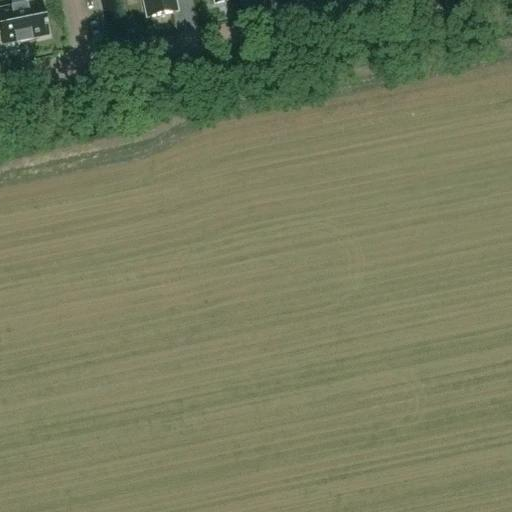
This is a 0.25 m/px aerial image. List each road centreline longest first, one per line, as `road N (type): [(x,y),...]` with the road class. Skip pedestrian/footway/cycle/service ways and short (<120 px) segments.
road 1 (unclassified): [(511,13),(0,119)]
road 2 (residential): [(360,8),(90,65)]
